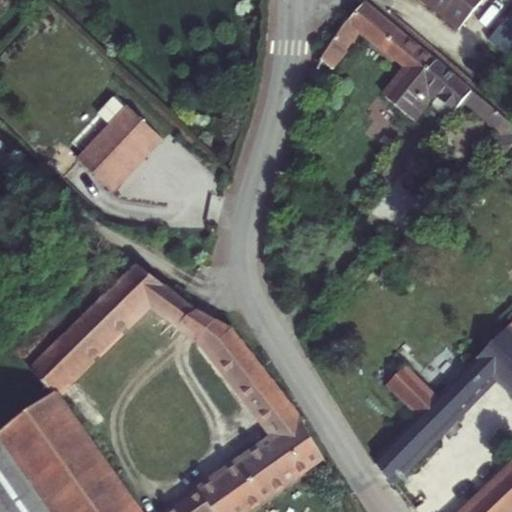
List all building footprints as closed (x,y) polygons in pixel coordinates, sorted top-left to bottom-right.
[(0,0),(0,29),(2,31),(31,0),(0,0)] [(424,0),(424,1),(463,36),(493,0),(424,0)] [(335,50),(327,67),(351,87),(356,80),(345,71),(364,31),(416,76),(394,102),(413,118),(429,99),(439,108),(447,99),(462,112),(475,97),(370,7),(335,50)] [(429,99),(413,118),(422,127),(439,108),(429,99)] [(107,119),(119,131),(137,114),(124,101),(107,119)] [(165,141),(137,114),(119,131),(85,167),(116,198),(128,185),(125,182),(165,141)] [(171,146),(165,141),(125,182),(128,185),(131,187),(171,146)] [(201,319),(141,276),(35,377),(55,402),(5,441),(55,511),(137,511),(87,441),(74,422),(58,400),(152,311),(187,336),(201,319)] [(218,328),(201,319),(187,336),(201,347),(218,328)] [(232,337),(230,334),(218,328),(201,347),(283,449),(189,511),(267,511),(330,467),(306,432),(308,431),(305,427),(303,429),(295,418),(297,416),(294,412),(291,413),(283,403),(286,402),(284,398),(281,401),(276,393),(278,391),(275,388),(273,390),(265,379),(267,377),(265,375),(263,377),(256,367),(258,365),(255,362),(253,363),(245,354),(248,352),(245,348),(242,350),(234,340),(237,338),(234,335),(232,337)] [(409,371),(391,390),(421,423),(377,466),(394,488),(412,471),(411,469),(502,381),(505,384),(511,377),(511,334),(440,403),(409,371)] [(511,475),(487,499),(477,509),(479,511),(511,511),(511,377),(505,384),(511,391),(511,475)] [(0,511),(55,511),(5,441),(0,444),(0,511)]
